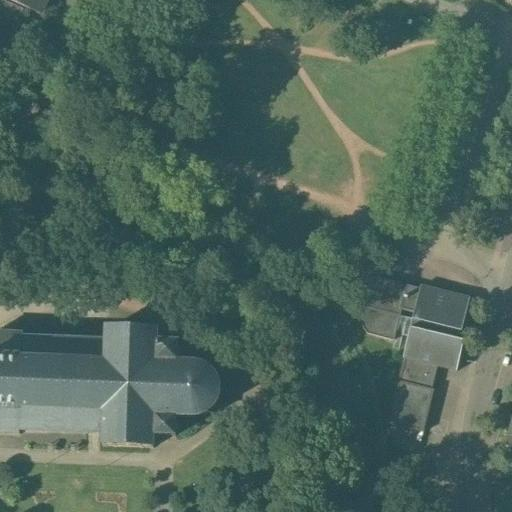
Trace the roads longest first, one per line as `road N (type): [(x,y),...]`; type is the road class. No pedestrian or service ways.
road 1 (residential): [(471,511),(476,420),(511,291)]
road 2 (residential): [(87,0),(51,108),(35,103)]
